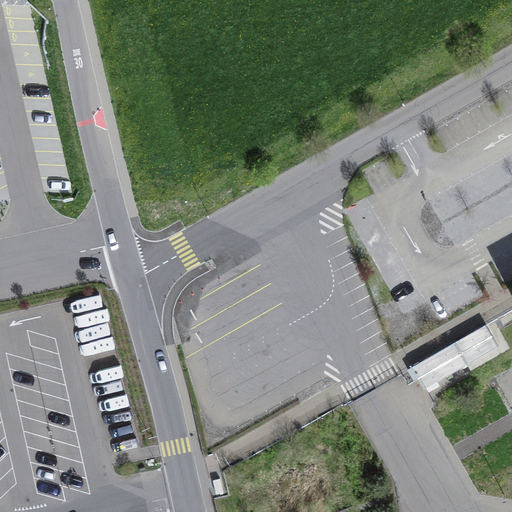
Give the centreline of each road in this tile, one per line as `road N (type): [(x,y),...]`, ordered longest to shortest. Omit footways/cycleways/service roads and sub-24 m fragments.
road 1 (unclassified): [(135,285),(511,69)]
road 2 (unknown): [(287,198),(375,391),(448,511)]
road 3 (unclassified): [(135,285),(64,0)]
road 4 (unclassified): [(188,511),(135,285)]
